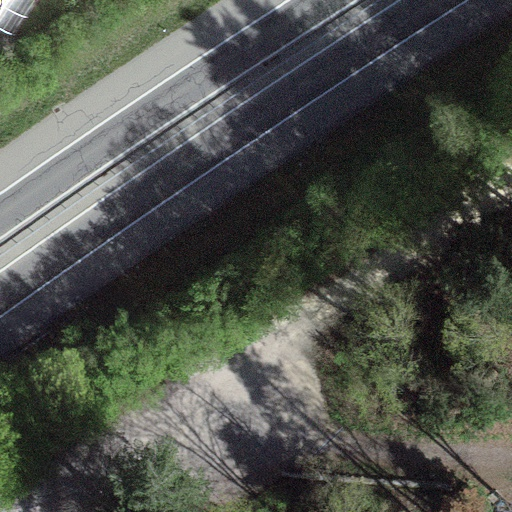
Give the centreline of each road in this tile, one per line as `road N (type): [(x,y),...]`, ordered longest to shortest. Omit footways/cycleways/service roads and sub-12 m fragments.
road 1 (track): [(511,189),(42,511)]
road 2 (trunk): [(0,306),(454,0)]
road 3 (trunk): [(343,0),(0,227)]
